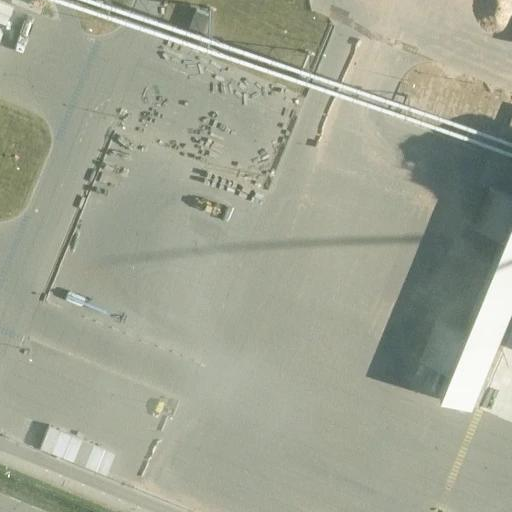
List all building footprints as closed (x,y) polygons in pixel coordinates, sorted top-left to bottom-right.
[(0,0),(0,11),(9,15),(13,6),(0,0)] [(189,28),(202,33),(209,15),(197,9),(189,28)] [(0,21),(6,24),(9,15),(0,11),(0,21)] [(511,306),(511,215),(439,394),(471,407),(511,306)] [(511,347),(486,412),(511,422),(511,347)]
